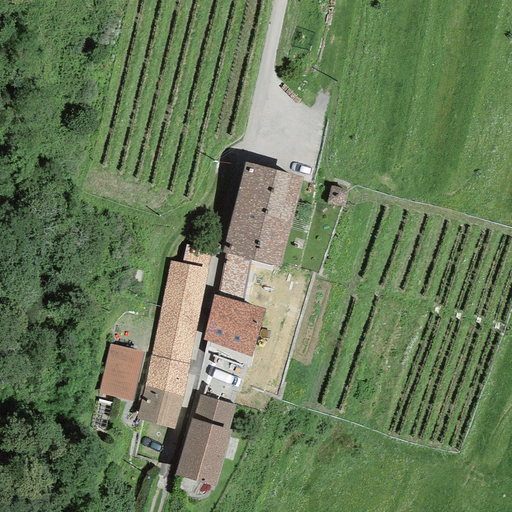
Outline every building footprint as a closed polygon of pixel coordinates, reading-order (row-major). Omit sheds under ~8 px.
[(303,176),(244,161),(222,252),(225,253),(249,259),(280,267),(303,176)] [(211,249),(185,244),(181,264),(170,262),(150,356),(188,364),(211,249)] [(242,303),(249,259),(225,253),(217,296),(242,303)] [(217,296),(213,294),(202,340),(251,356),(265,310),(242,303),(217,296)] [(143,352),(109,345),(98,393),(132,400),(143,352)] [(182,396),(188,364),(150,356),(145,387),(182,396)] [(173,429),(182,396),(145,387),(136,420),(173,429)] [(235,405),(200,395),(192,419),(191,418),(174,475),(214,487),(231,431),(228,430),(235,405)]
